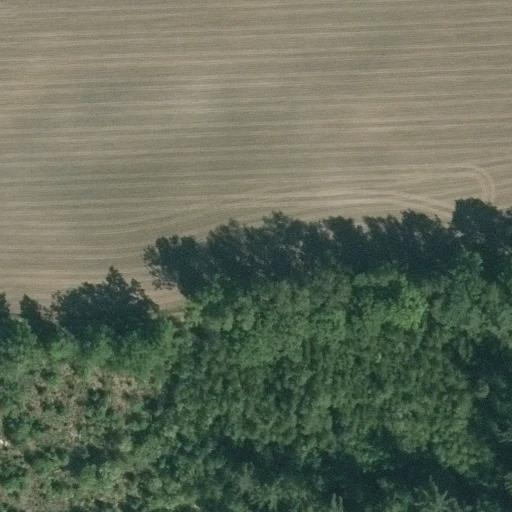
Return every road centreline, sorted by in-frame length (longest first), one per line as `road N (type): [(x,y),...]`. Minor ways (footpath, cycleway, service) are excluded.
road 1 (track): [(0,332),(109,333),(511,271)]
road 2 (track): [(385,291),(435,352),(511,409)]
